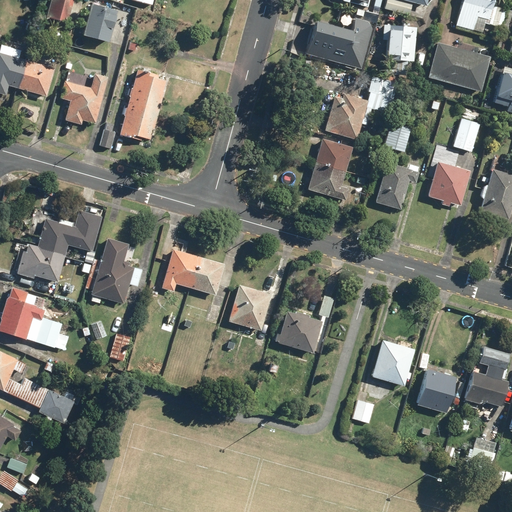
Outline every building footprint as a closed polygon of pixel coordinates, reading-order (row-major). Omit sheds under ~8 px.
[(81,1),(78,0),(51,0),(46,19),(72,27),(81,1)] [(463,0),(456,25),(483,32),(485,23),(488,23),(494,0),(463,0)] [(118,8),(91,1),(83,33),(110,40),(118,8)] [(356,17),(353,28),(316,18),(307,53),(362,68),(372,28),(374,31),(378,13),(365,10),(363,19),(356,17)] [(402,23),(384,23),(382,42),(386,42),(384,58),(387,58),(385,73),(406,75),(407,60),(413,60),(416,26),(402,23)] [(481,91),(490,56),(439,41),(429,76),(481,91)] [(54,67),(0,51),(0,91),(5,93),(8,84),(46,94),(54,67)] [(138,68),(119,133),(141,139),(142,136),(150,138),(153,128),(154,128),(165,90),(163,89),(166,79),(158,77),(159,74),(138,68)] [(511,71),(504,69),(494,101),(508,105),(507,110),(511,111),(511,71)] [(96,123),(108,76),(94,72),(93,77),(67,70),(60,97),(70,100),(65,119),(81,124),(83,119),(96,123)] [(324,128),(357,138),(368,100),(343,92),(342,97),(334,94),(324,128)] [(480,122),(461,116),(453,145),(473,150),(480,122)] [(412,124),(390,117),(382,145),(404,151),(412,124)] [(322,137),(308,189),(346,199),(349,187),(341,185),(352,145),(322,137)] [(470,169),(454,165),(455,162),(434,156),(429,175),(434,176),(428,196),(442,200),(441,203),(450,205),(451,202),(460,204),(470,169)] [(400,208),(409,179),(415,181),(418,171),(417,171),(419,166),(409,163),(408,167),(386,161),(375,201),(400,208)] [(511,205),(511,173),(492,168),(479,210),(508,219),(511,205)] [(92,250),(102,215),(78,209),(74,225),(73,224),(73,222),(59,218),(58,221),(46,217),(38,245),(28,243),(26,251),(23,250),(17,272),(34,277),(34,274),(58,281),(68,243),(92,250)] [(129,243),(108,236),(91,293),(124,302),(129,283),(137,285),(142,268),(129,264),(130,261),(125,259),(129,243)] [(176,283),(215,294),(225,262),(173,247),(161,287),(174,290),(176,283)] [(261,329),(271,293),(239,284),(229,321),(261,329)] [(44,316),(49,297),(12,286),(0,326),(0,329),(65,348),(69,336),(59,333),(62,321),(44,316)] [(328,316),(332,296),(324,294),(319,314),(328,316)] [(277,342),(313,352),(322,320),(308,316),(309,314),(296,310),(295,312),(286,310),(282,324),(279,323),(274,340),(277,341),(277,342)] [(100,321),(82,329),(84,336),(93,332),(96,339),(106,335),(100,321)] [(130,337),(116,333),(109,356),(123,360),(130,337)] [(415,348),(382,339),(372,375),(404,385),(415,348)] [(509,353),(483,345),(482,353),(479,361),(488,364),(486,374),(473,370),(471,382),(464,399),(500,409),(506,392),(508,380),(501,378),(503,368),(505,369),(508,360),(509,353)] [(0,349),(0,387),(41,406),(38,411),(64,423),(75,399),(24,377),(21,383),(9,378),(18,358),(0,349)] [(456,376),(427,367),(424,384),(417,404),(446,412),(453,393),(456,376)] [(374,404),(357,399),(352,418),(369,423),(374,404)] [(0,447),(8,435),(15,440),(21,430),(13,425),(14,424),(0,414),(0,447)] [(27,462),(12,456),(8,468),(23,473),(27,462)] [(511,476),(511,472),(497,468),(494,479),(510,483),(511,476)] [(22,496),(28,488),(17,481),(19,479),(3,469),(0,474),(0,483),(11,491),(12,490),(22,496)]
